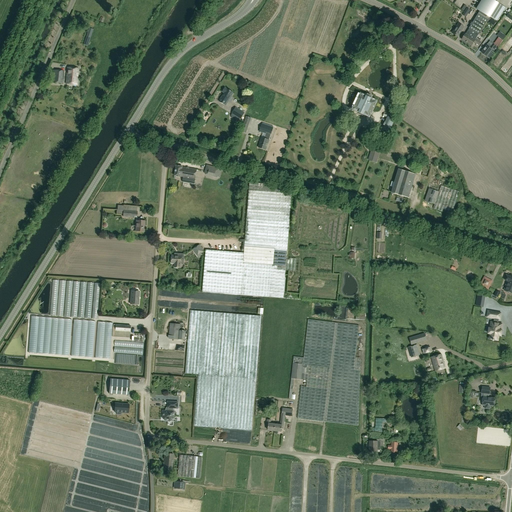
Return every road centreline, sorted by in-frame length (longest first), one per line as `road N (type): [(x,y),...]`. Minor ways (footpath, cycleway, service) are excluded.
road 1 (unclassified): [(510,478),(150,436)]
road 2 (unclassified): [(168,149),(511,260)]
road 3 (unclassified): [(150,436),(149,349),(168,149)]
road 4 (tertiary): [(0,335),(127,130)]
road 5 (unclassified): [(0,171),(72,0)]
road 6 (tertiary): [(127,130),(171,61),(249,5)]
road 7 (tertiary): [(511,93),(461,50),(366,0)]
